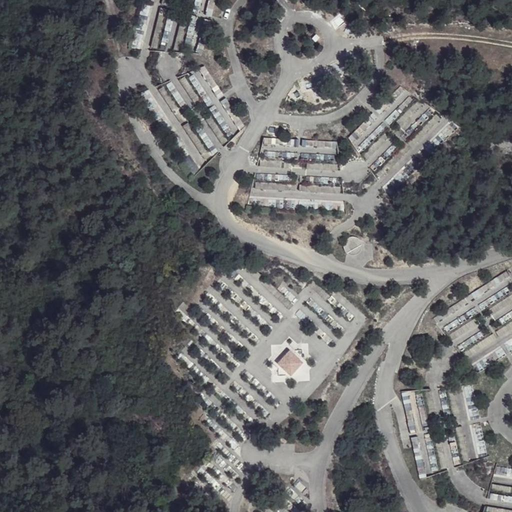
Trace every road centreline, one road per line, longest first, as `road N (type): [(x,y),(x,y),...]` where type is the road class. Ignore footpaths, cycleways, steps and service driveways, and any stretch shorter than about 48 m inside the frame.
road 1 (unknown): [(221,206),(223,185),(258,116),(293,65)]
road 2 (unknown): [(293,65),(327,57),(331,37),(319,20),(304,15),(287,23),(280,39),(287,61)]
